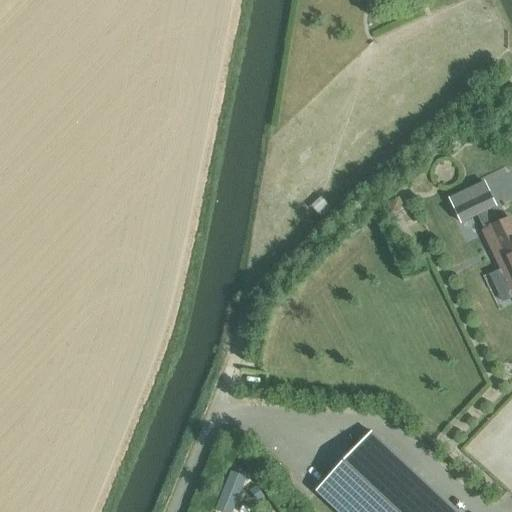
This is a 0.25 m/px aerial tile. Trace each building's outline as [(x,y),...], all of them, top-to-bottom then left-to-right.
[(511,96),(507,87),(498,91),(502,100),(511,96)] [(484,184),(448,201),(459,224),(495,207),(484,184)] [(398,200),(388,205),(393,216),(400,213),(402,207),(398,200)] [(485,212),(478,215),(486,232),(483,233),(502,272),(508,270),(511,278),(511,223),(510,220),(493,228),(485,212)] [(316,493),(336,511),(455,511),(372,434),(316,493)] [(218,511),(234,511),(247,481),(232,476),(218,511)]
